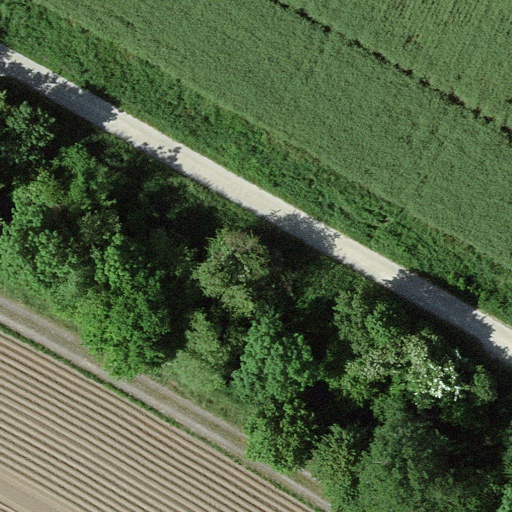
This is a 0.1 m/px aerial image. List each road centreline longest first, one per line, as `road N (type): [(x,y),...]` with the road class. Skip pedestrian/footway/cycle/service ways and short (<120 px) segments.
road 1 (track): [(0,58),(511,350)]
road 2 (track): [(358,511),(237,435),(0,314)]
